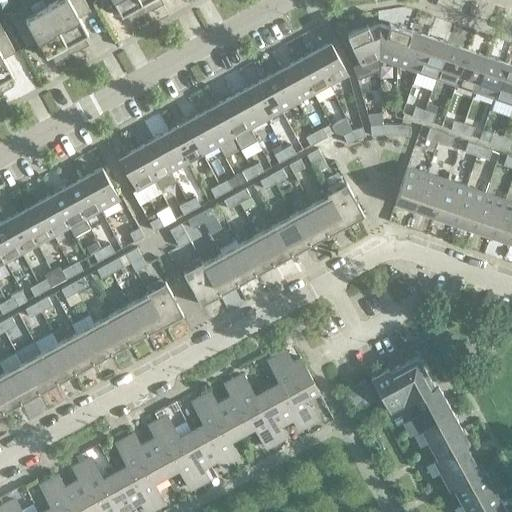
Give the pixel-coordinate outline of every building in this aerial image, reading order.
[(55,60),(70,52),(45,6),(41,0),(35,0),(8,15),(22,41),(34,35),(45,56),(50,53),(55,60)] [(55,0),(45,6),(70,52),(86,43),(82,36),(87,33),(75,12),(87,5),(84,0),(55,0)] [(145,11),(139,0),(112,0),(120,15),(126,12),(130,19),(145,11)] [(139,0),(145,11),(161,2),(159,0),(139,0)] [(387,26),(377,23),(379,58),(396,64),(408,29),(388,22),(387,26)] [(379,58),(377,23),(368,27),(366,23),(346,32),(359,63),(352,66),(358,79),(379,70),(379,58)] [(0,90),(11,84),(7,77),(12,74),(0,53),(12,46),(0,24),(0,90)] [(428,36),(408,29),(396,64),(416,71),(428,36)] [(447,42),(428,36),(416,71),(435,77),(447,42)] [(347,74),(329,41),(311,51),(328,84),(347,74)] [(466,49),(447,42),(435,77),(454,84),(466,49)] [(486,56),(466,49),(454,84),(474,91),(486,56)] [(328,84),(311,51),(295,60),(313,93),(328,84)] [(505,62),(486,56),(474,91),(493,97),(505,62)] [(313,93),(295,60),(279,69),(297,101),(313,93)] [(511,64),(505,62),(493,97),(511,103),(511,64)] [(297,101),(279,69),(263,77),(281,110),(297,101)] [(281,110),(263,77),(247,86),(265,119),(281,110)] [(265,119),(247,86),(231,95),(249,127),(265,119)] [(249,127),(231,95),(215,104),(233,136),(249,127)] [(233,136),(215,104),(200,112),(217,145),(233,136)] [(414,106),(411,115),(421,119),(424,109),(414,106)] [(434,113),(424,109),(421,119),(431,122),(434,113)] [(217,145),(200,112),(184,121),(202,153),(217,145)] [(453,119),(450,129),(460,132),(463,123),(453,119)] [(202,153),(184,121),(168,130),(186,162),(202,153)] [(384,133),(384,123),(369,125),(370,135),(384,133)] [(399,124),(384,123),(384,133),(397,134),(399,124)] [(473,126),(463,123),(460,132),(470,136),(473,126)] [(410,126),(399,124),(397,134),(408,136),(410,126)] [(322,126),(313,131),(318,140),(326,135),(322,126)] [(364,135),(362,127),(351,130),(354,139),(364,135)] [(440,132),(428,128),(425,137),(437,142),(440,132)] [(186,162),(168,130),(152,138),(170,171),(186,162)] [(354,139),(351,130),(342,134),(346,143),(354,139)] [(318,140),(313,131),(305,136),(309,144),(318,140)] [(452,136),(440,132),(437,142),(449,146),(452,136)] [(491,133),(488,142),(499,145),(502,136),(491,133)] [(511,139),(502,136),(499,145),(509,149),(511,139)] [(170,171),(152,138),(136,147),(154,179),(170,171)] [(479,145),(467,141),(463,151),(475,155),(479,145)] [(290,144),(282,148),(286,157),(295,153),(290,144)] [(491,149),(479,145),(475,155),(487,159),(491,149)] [(154,179),(136,147),(118,157),(135,190),(154,179)] [(322,156),(317,147),(305,153),(310,162),(322,156)] [(286,157),(282,148),(273,153),(278,162),(286,157)] [(511,156),(506,154),(502,164),(511,167),(511,156)] [(326,165),(322,156),(310,162),(315,171),(327,165),(326,165)] [(304,166),(299,157),(288,163),(293,172),(304,166)] [(258,161),(249,166),(254,175),(262,170),(258,161)] [(426,172),(406,165),(393,202),(414,208),(426,172)] [(101,166),(82,176),(100,209),(119,199),(101,166)] [(254,175),(249,166),(241,171),(246,179),(254,175)] [(286,176),(281,167),(270,173),(275,182),(286,176)] [(446,179),(426,172),(414,208),(433,215),(446,179)] [(275,182),(270,173),(259,179),(264,188),(275,182)] [(100,209),(82,176),(66,185),(84,218),(100,209)] [(226,179),(218,183),(223,192),(231,187),(226,179)] [(465,185),(446,179),(433,215),(452,222),(465,185)] [(363,214),(345,181),(326,192),(326,194),(328,194),(344,224),(363,214)] [(223,192),(218,183),(209,188),(214,197),(223,192)] [(89,227),(84,218),(66,185),(51,194),(68,226),(74,236),(89,227)] [(484,192),(465,185),(452,222),(472,228),(484,192)] [(249,196),(244,187),(233,193),(238,202),(249,196)] [(504,198),(484,192),(472,228),(491,235),(504,198)] [(238,202),(233,193),(222,199),(227,208),(238,202)] [(68,226),(51,194),(35,202),(53,235),(68,226)] [(328,194),(326,194),(310,204),(327,234),(344,224),(328,194)] [(195,196),(186,200),(191,209),(199,205),(195,196)] [(511,238),(511,201),(504,198),(491,235),(511,242),(511,238)] [(191,209),(186,200),(178,205),(183,214),(191,209)] [(53,235),(35,202),(19,211),(37,244),(53,235)] [(327,234),(310,204),(292,213),(309,244),(327,234)] [(214,215),(209,206),(198,212),(203,221),(214,215)] [(37,244),(19,211),(3,220),(21,252),(37,244)] [(203,221),(198,212),(186,219),(191,228),(203,221)] [(309,244),(292,213),(274,223),(290,254),(309,244)] [(158,216),(148,221),(153,230),(163,225),(158,216)] [(21,252),(3,220),(0,221),(0,252),(5,261),(21,252)] [(185,231),(180,222),(168,228),(173,237),(185,231)] [(290,254),(274,223),(256,233),(272,264),(290,254)] [(143,235),(138,227),(128,232),(133,241),(143,235)] [(189,240),(185,231),(173,237),(178,246),(189,240)] [(272,264),(256,233),(238,243),(254,274),(272,264)] [(109,243),(100,247),(105,256),(113,252),(109,243)] [(254,274),(238,243),(220,253),(237,284),(254,274)] [(105,256),(100,247),(92,252),(97,261),(105,256)] [(140,255),(136,247),(124,252),(129,261),(140,255)] [(220,253),(203,262),(202,263),(219,293),(237,284),(220,253)] [(145,264),(140,255),(129,261),(134,270),(145,264)] [(123,265),(118,256),(107,262),(112,271),(123,265)] [(77,260),(69,265),(74,273),(82,269),(77,260)] [(182,271),(185,278),(200,304),(219,293),(202,263),(203,262),(201,260),(182,271)] [(112,271),(107,262),(96,268),(101,277),(112,271)] [(74,273),(69,265),(60,269),(65,278),(74,273)] [(87,285),(82,276),(71,282),(76,291),(87,285)] [(46,277),(37,282),(42,291),(50,286),(46,277)] [(144,291),(146,293),(147,293),(163,323),(182,313),(168,287),(164,280),(144,291)] [(42,291),(37,282),(29,287),(33,295),(42,291)] [(76,291),(71,282),(60,288),(65,297),(76,291)] [(147,293),(146,293),(129,303),(146,333),(163,323),(147,293)] [(14,295),(5,300),(10,308),(18,304),(14,295)] [(51,304),(46,295),(35,301),(40,310),(51,304)] [(10,308),(5,300),(0,302),(0,310),(1,313),(10,308)] [(40,310),(35,301),(24,307),(29,316),(40,310)] [(146,333),(129,303),(111,312),(128,343),(146,333)] [(128,343),(111,312),(93,322),(110,353),(128,343)] [(15,324),(10,315),(0,320),(0,323),(4,330),(15,324)] [(110,353),(93,322),(75,332),(92,363),(110,353)] [(92,363),(75,332),(57,342),(74,372),(92,363)] [(74,372),(57,342),(39,352),(56,382),(74,372)] [(56,382),(39,352),(21,362),(38,392),(56,382)] [(286,352),(280,355),(298,386),(286,393),(303,424),(316,418),(305,399),(318,391),(299,356),(291,361),(286,352)] [(298,386),(280,355),(268,362),(278,381),(266,387),(285,422),(292,419),(297,428),(303,424),(286,393),(298,386)] [(416,355),(389,370),(406,402),(421,394),(434,387),(416,355)] [(38,392),(21,362),(3,371),(20,402),(38,392)] [(389,411),(406,402),(389,370),(387,366),(370,376),(389,411)] [(20,402),(3,371),(0,373),(0,408),(2,412),(20,402)] [(243,375),(231,382),(248,414),(260,407),(277,439),(283,435),(278,426),(285,422),(266,387),(254,394),(243,375)] [(375,400),(363,379),(344,390),(355,411),(375,400)] [(248,414),(231,382),(225,385),(230,395),(223,398),(242,433),(254,427),(264,446),(277,439),(260,407),(248,414)] [(437,392),(434,387),(421,394),(436,421),(452,412),(440,390),(437,392)] [(211,393),(204,396),(222,428),(210,434),(227,466),(240,459),(229,440),(242,433),(223,398),(216,402),(211,393)] [(222,428),(204,396),(192,403),(202,422),(190,429),(209,464),(216,460),(221,469),(227,466),(210,434),(222,428)] [(468,440),(452,412),(436,421),(420,429),(436,458),(468,440)] [(167,417),(155,423),(172,455),(184,449),(201,480),(207,477),(202,468),(209,464),(190,429),(178,436),(167,417)] [(172,455),(155,423),(149,427),(154,436),(147,440),(166,475),(178,468),(189,487),(201,480),(184,449),(172,455)] [(134,435),(128,438),(145,470),(134,476),(151,508),(164,501),(153,482),(166,475),(147,440),(139,444),(134,435)] [(145,470),(128,438),(116,445),(126,464),(114,471),(133,506),(140,502),(145,511),(151,508),(134,476),(145,470)] [(469,442),(468,440),(436,458),(432,460),(448,488),(480,471),(465,444),(469,442)] [(91,458),(79,465),(96,497),(107,490),(119,511),(127,511),(126,509),(133,506),(114,471),(101,477),(91,458)] [(96,497),(79,465),(72,469),(77,478),(70,482),(87,511),(97,511),(102,510),(103,511),(119,511),(107,490),(96,497)] [(483,469),(480,471),(448,488),(448,490),(452,488),(465,511),(480,511),(501,501),(483,469)] [(58,476),(52,480),(70,511),(68,511),(87,511),(70,482),(63,485),(58,476)] [(68,511),(70,511),(52,480),(40,486),(50,505),(38,511),(68,511)] [(21,511),(15,500),(3,507),(5,511),(21,511)] [(507,511),(501,501),(480,511),(507,511)]
